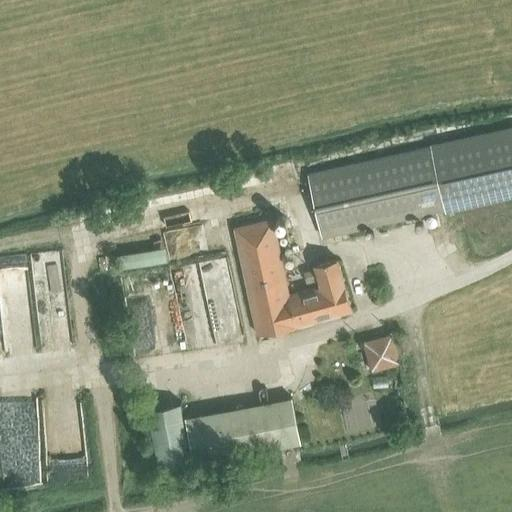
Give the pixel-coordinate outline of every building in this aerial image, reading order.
[(511,127),(309,172),(323,235),(511,194),(511,127)] [(298,324),(352,310),(338,257),(316,263),(316,266),(307,269),(311,284),(320,282),(321,286),(290,294),(274,219),(235,227),(258,334),(299,325),(298,324)] [(207,285),(220,344),(246,339),(233,280),(207,285)] [(363,341),(372,371),(401,363),(393,333),(363,341)] [(293,396),(186,415),(194,460),(301,440),(293,396)] [(160,468),(193,461),(180,402),(147,409),(160,468)]
